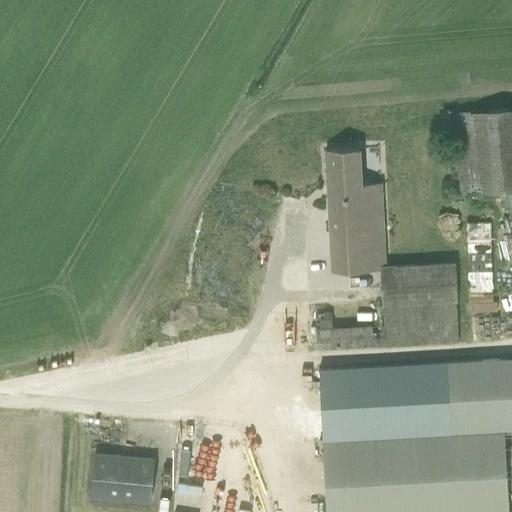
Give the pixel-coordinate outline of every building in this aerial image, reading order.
[(511,106),(452,112),(460,195),(511,190),(511,106)] [(357,149),(346,150),(326,151),(332,272),(380,270),(383,269),(382,265),(378,184),(359,185),(357,149)] [(454,262),(382,265),(383,269),(380,270),(385,346),(457,342),(454,262)] [(318,369),(325,511),(508,511),(504,430),(511,429),(511,357),(338,367),(338,368),(318,369)] [(90,495),(150,501),(154,459),(94,453),(90,495)]
